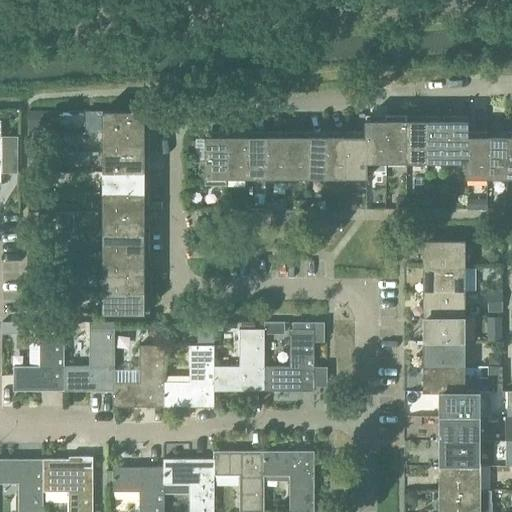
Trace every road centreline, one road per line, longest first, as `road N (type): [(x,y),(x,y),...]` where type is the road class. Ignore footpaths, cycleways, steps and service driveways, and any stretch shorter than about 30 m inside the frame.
road 1 (residential): [(369,429),(367,291),(173,291),(174,123),(185,112),(511,90)]
road 2 (residential): [(0,431),(369,429)]
road 3 (residential): [(208,18),(451,2)]
road 4 (residential): [(0,31),(208,18)]
